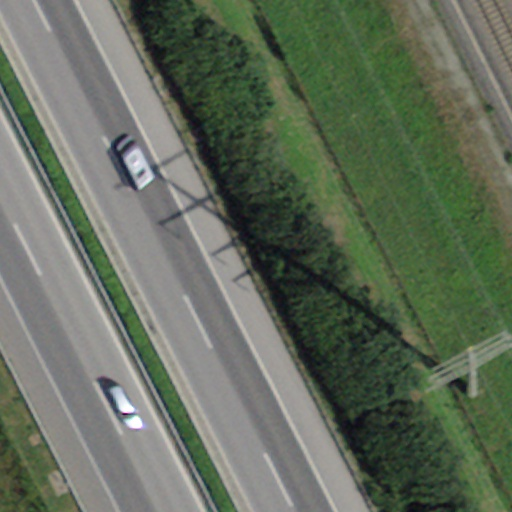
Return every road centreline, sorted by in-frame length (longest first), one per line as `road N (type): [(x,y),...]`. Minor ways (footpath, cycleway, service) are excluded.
road 1 (motorway): [(285,511),(25,0)]
road 2 (motorway): [(0,217),(150,511)]
